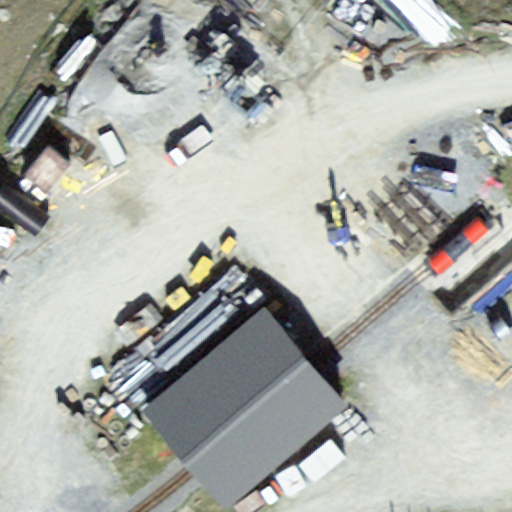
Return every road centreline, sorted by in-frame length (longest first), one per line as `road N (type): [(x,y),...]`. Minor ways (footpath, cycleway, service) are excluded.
road 1 (track): [(511,78),(440,84),(338,117),(125,250),(22,392),(25,484),(56,511)]
road 2 (track): [(511,491),(393,511)]
